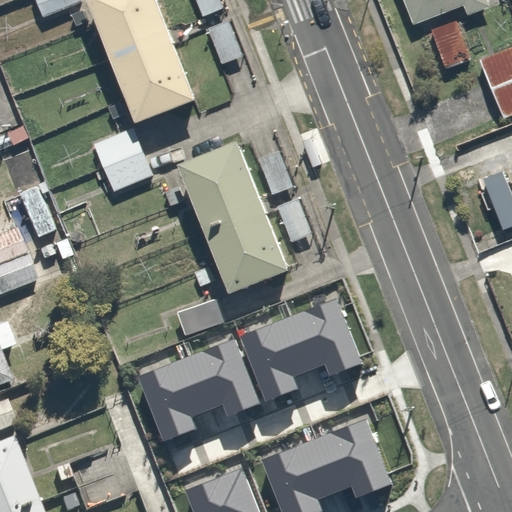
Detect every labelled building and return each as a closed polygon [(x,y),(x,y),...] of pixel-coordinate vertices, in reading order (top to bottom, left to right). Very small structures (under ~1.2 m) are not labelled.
[(81,0),(37,0),(43,16),(82,2),(81,0)] [(155,0),(86,0),(135,123),(196,100),(155,0)] [(196,0),(203,16),(223,8),(219,0),(196,0)] [(409,0),(417,22),(479,0),(409,0)] [(462,19),(435,29),(449,67),(476,57),(462,19)] [(229,21),(208,29),(222,64),(244,56),(229,21)] [(511,58),(488,67),(507,117),(511,115),(511,58)] [(47,171),(26,120),(1,131),(22,181),(47,171)] [(133,128),(93,145),(113,192),(154,174),(133,128)] [(227,293),(288,269),(236,143),(178,166),(227,293)] [(279,151),(258,159),(272,194),(293,185),(279,151)] [(46,182),(25,190),(44,237),(65,228),(46,182)] [(312,233),(298,199),(277,207),(291,242),(312,233)] [(22,232),(0,239),(0,288),(2,296),(39,285),(22,232)] [(336,299),(291,317),(312,370),(325,366),(330,376),(362,364),(336,299)] [(291,317),(241,337),(266,402),(299,390),(294,377),(312,370),(291,317)] [(233,338),(189,356),(210,409),(223,405),(227,416),(259,403),(233,338)] [(0,347),(0,387),(15,381),(0,347)] [(189,356),(138,376),(164,442),(196,429),(191,416),(210,409),(189,356)] [(365,420),(313,440),(335,493),(351,486),(356,499),(392,485),(365,420)] [(50,511),(20,434),(0,442),(0,511),(50,511)] [(313,440),(260,460),(281,511),(321,511),(323,511),(318,499),(335,493),(313,440)] [(258,511),(241,469),(184,490),(192,511),(258,511)]
